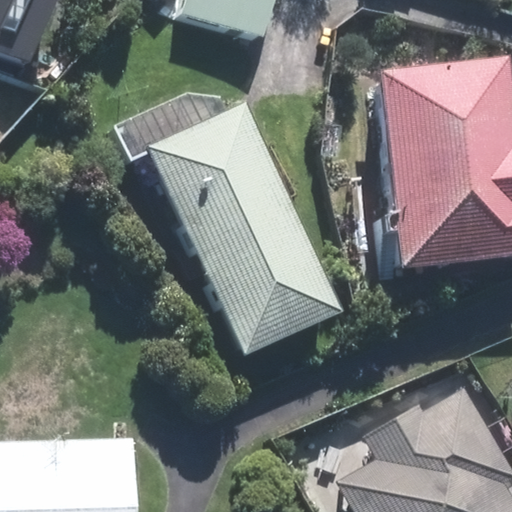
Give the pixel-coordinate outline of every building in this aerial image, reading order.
[(49,0),(0,0),(0,55),(27,65),(49,0)] [(181,0),(177,17),(258,39),(268,0),(181,0)] [(511,143),(509,144),(500,60),(373,74),(395,272),(511,259),(511,143)] [(338,314),(240,105),(143,150),(240,359),(338,314)] [(511,511),(511,507),(501,489),(511,482),(511,479),(460,390),(363,446),(372,462),(332,485),(347,511),(511,511)] [(0,511),(133,511),(131,440),(0,443),(0,511)]
